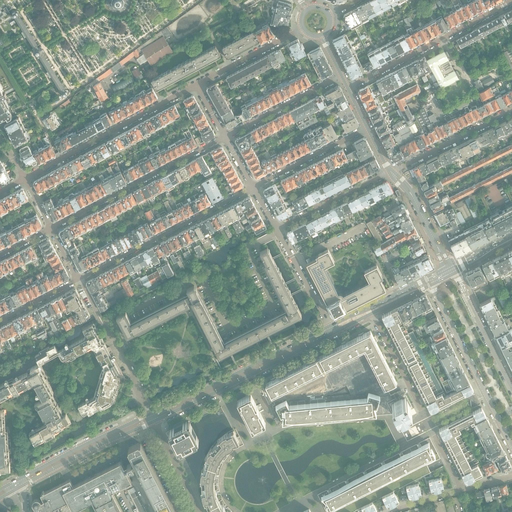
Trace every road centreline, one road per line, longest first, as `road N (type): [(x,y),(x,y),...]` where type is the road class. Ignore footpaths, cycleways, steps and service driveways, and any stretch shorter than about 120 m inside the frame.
road 1 (secondary): [(153,421),(333,333)]
road 2 (secondary): [(329,325),(150,414)]
road 3 (residential): [(461,490),(372,313)]
road 4 (residential): [(225,137),(50,228)]
road 5 (residential): [(78,279),(252,187)]
road 6 (residential): [(23,178),(196,85)]
road 7 (residential): [(347,87),(511,0)]
road 8 (residential): [(428,282),(511,447)]
road 9 (secondary): [(150,414),(17,479)]
road 10 (secondary): [(21,485),(153,421)]
road 11 (residential): [(511,108),(390,172)]
road 12 (residential): [(511,390),(453,269)]
road 13 (residential): [(225,137),(341,74)]
road 14 (residential): [(367,127),(252,187)]
road 15 (residential): [(390,172),(275,229)]
road 16 (residential): [(196,85),(302,28)]
